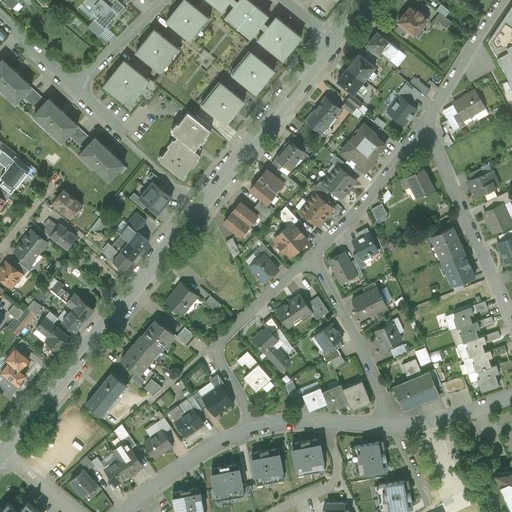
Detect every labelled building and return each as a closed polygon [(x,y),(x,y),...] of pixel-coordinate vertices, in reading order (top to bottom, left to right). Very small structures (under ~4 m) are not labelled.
[(3,0),(11,7),(12,7),(17,12),(23,6),(21,4),(24,0),(3,0)] [(123,7),(114,0),(90,0),(87,3),(96,11),(93,14),(97,18),(95,20),(105,29),(106,28),(105,27),(117,14),(123,7)] [(186,0),(184,0),(167,23),(192,43),(211,20),(186,0)] [(206,0),(222,13),(233,0),(206,0)] [(248,0),(240,0),(226,18),(253,39),(270,18),(248,0)] [(449,11),(441,4),(436,10),(439,12),(445,17),(449,11)] [(416,12),(409,7),(404,14),(401,14),(398,18),(399,20),(398,21),(400,23),(394,30),(403,36),(407,31),(410,34),(412,32),(414,35),(415,34),(419,37),(425,30),(423,28),(428,22),(425,19),(427,17),(423,14),(423,13),(418,9),(416,12)] [(511,8),(489,41),(510,78),(507,80),(511,88),(511,8)] [(445,17),(439,12),(434,19),(446,28),(451,22),(445,17)] [(274,13),(270,18),(253,39),(286,66),(308,40),(274,13)] [(104,31),(94,22),(89,28),(99,36),(104,31)] [(155,30),(136,54),(163,75),(181,51),(155,30)] [(389,42),(377,31),(367,43),(379,54),(389,42)] [(227,74),(255,98),(278,70),(250,47),(227,74)] [(375,66),(359,54),(353,61),(355,62),(350,69),(364,80),(366,76),(371,80),(377,73),(372,69),(375,66)] [(0,61),(0,87),(16,102),(31,86),(2,59),(0,61)] [(125,61),(104,85),(130,107),(151,83),(125,61)] [(364,80),(350,69),(345,74),(344,73),(337,81),(353,93),(356,90),(361,93),(366,86),(362,83),(364,80)] [(430,90),(414,77),(409,83),(416,89),(425,96),(430,90)] [(201,105),(227,126),(246,103),(220,82),(201,105)] [(46,101),(33,89),(24,98),(37,110),(46,101)] [(425,96),(416,89),(412,94),(421,101),(425,96)] [(475,90),(467,95),(453,104),(458,112),(462,120),(463,120),(485,107),(475,90)] [(362,104),(351,94),(346,100),(356,108),(358,109),(362,104)] [(325,95),(312,112),(311,111),(305,119),(321,132),(323,131),(327,135),(332,129),(327,125),(341,108),(325,95)] [(78,125),(49,98),(46,101),(37,110),(34,114),(62,141),(78,125)] [(356,108),(346,100),(342,105),(352,113),(356,108)] [(188,111),(171,131),(177,136),(162,156),(163,157),(160,161),(180,177),(183,173),(185,174),(200,155),(194,150),(211,129),(204,124),(188,111)] [(462,120),(458,112),(453,115),(459,127),(465,124),(463,120),(462,120)] [(375,133),(364,124),(359,130),(360,131),(356,136),(355,135),(350,141),(373,160),(385,145),(375,137),(375,133)] [(92,140),(80,128),(70,138),(83,149),(92,140)] [(124,163),(95,137),(92,140),(83,149),(79,153),(108,180),(118,170),(123,164),(124,163)] [(290,140),(275,158),(290,170),(305,152),(290,140)] [(373,160),(350,141),(341,152),(349,158),(351,155),(359,162),(356,165),(364,171),(373,160)] [(6,145),(0,152),(0,162),(6,167),(12,158),(16,153),(6,145)] [(348,166),(334,155),(330,160),(337,165),(344,170),(348,166)] [(29,171),(14,160),(12,158),(6,167),(5,171),(0,177),(4,180),(15,189),(29,171)] [(283,165),(275,158),(271,163),(280,170),(283,165)] [(123,164),(118,170),(122,174),(127,168),(123,164)] [(344,170),(337,165),(330,174),(348,189),(356,180),(344,170)] [(364,171),(356,165),(353,169),(360,176),(364,171)] [(480,167),(467,174),(470,180),(483,174),(480,167)] [(434,189),(422,168),(401,180),(405,188),(412,185),(419,197),(416,198),(417,199),(434,189)] [(277,178),(266,169),(261,175),(262,176),(259,180),(275,193),(283,183),(277,178)] [(483,174),(470,180),(477,196),(496,188),(493,181),(496,180),(492,170),(483,174)] [(153,181),(161,188),(165,183),(151,172),(147,177),(153,181)] [(296,183),(282,172),(277,178),(283,183),(291,190),(296,183)] [(348,189),(330,174),(322,183),(330,190),(340,198),(344,193),(345,194),(348,189)] [(15,189),(4,180),(0,184),(8,191),(11,194),(15,189)] [(275,193),(259,180),(256,184),(255,183),(250,189),(261,198),(267,203),(268,203),(275,193)] [(161,188),(153,181),(146,189),(165,205),(172,196),(161,188)] [(330,190),(322,183),(320,181),(316,186),(326,194),(330,190)] [(81,204),(63,190),(63,189),(52,203),(71,217),(71,218),(82,204),(81,204)] [(165,205),(146,189),(140,197),(139,198),(147,205),(158,213),(165,205)] [(507,191),(484,203),(487,211),(502,204),(511,200),(507,191)] [(139,198),(140,197),(134,193),(130,197),(143,209),(147,205),(139,198)] [(333,208),(315,193),(307,202),(326,217),(333,208)] [(267,203),(261,198),(256,205),(269,215),(274,208),(268,203),(267,203)] [(251,211),(240,202),(235,208),(236,209),(232,213),(249,226),(257,216),(251,211)] [(326,217),(307,202),(300,211),(318,226),(321,221),(322,222),(326,217)] [(382,203),(371,209),(376,220),(387,214),(382,203)] [(487,211),(483,213),(492,231),(511,223),(502,204),(487,211)] [(269,215),(256,205),(251,211),(257,216),(263,221),(269,215)] [(298,219),(285,206),(277,215),(288,226),(291,223),(292,225),(298,219)] [(146,220),(136,212),(126,223),(128,224),(137,231),(146,220)] [(249,226),(232,213),(229,217),(228,216),(224,222),(241,236),(249,226)] [(123,220),(115,230),(120,234),(128,224),(126,223),(123,220)] [(449,220),(439,225),(442,232),(452,227),(449,220)] [(52,221),(44,231),(48,234),(50,236),(58,226),(52,221)] [(292,225),(291,223),(288,226),(274,238),(276,240),(277,242),(278,245),(280,247),(281,249),(283,250),(284,251),(286,253),(289,254),(291,256),(307,241),(302,235),(303,234),(297,227),(296,228),(292,225)] [(76,237),(59,224),(58,226),(50,236),(70,252),(76,244),(72,241),(76,237)] [(137,231),(128,224),(120,234),(120,235),(140,251),(148,241),(137,231)] [(44,231),(38,227),(34,231),(44,239),(48,234),(44,231)] [(442,232),(431,236),(442,261),(463,251),(453,227),(442,232)] [(34,231),(31,229),(23,240),(39,253),(44,246),(42,245),(46,240),(44,239),(34,231)] [(372,241),(366,229),(357,234),(358,238),(352,241),(359,253),(363,260),(372,255),(370,251),(376,248),(372,241)] [(511,229),(498,236),(501,241),(511,236),(511,229)] [(140,251),(120,235),(115,242),(121,247),(123,245),(124,246),(120,251),(132,260),(132,261),(140,251)] [(511,236),(501,241),(497,243),(506,265),(511,262),(511,236)] [(240,252),(232,238),(225,241),(234,257),(240,252)] [(39,253),(23,240),(14,251),(22,258),(28,263),(28,262),(32,258),(34,259),(39,253)] [(115,249),(107,243),(102,250),(109,256),(115,249)] [(273,254),(263,243),(257,248),(263,254),(268,259),(273,254)] [(132,260),(120,251),(113,261),(124,270),(132,260)] [(463,251),(442,261),(452,285),(470,278),(465,266),(469,265),(463,251)] [(344,252),(335,257),(335,258),(329,262),(341,285),(356,277),(357,276),(350,262),(344,252)] [(363,260),(359,253),(353,255),(355,259),(360,268),(366,265),(363,260)] [(268,259),(263,254),(250,266),(255,271),(254,274),(257,277),(260,277),(265,282),(274,274),(272,272),(276,268),(268,259)] [(28,263),(22,258),(18,263),(28,270),(29,271),(33,266),(28,262),(28,263)] [(18,263),(14,259),(10,264),(22,273),(22,274),(24,275),(28,270),(18,263)] [(360,268),(355,259),(350,262),(357,276),(356,277),(357,279),(363,275),(360,268)] [(10,264),(6,261),(0,269),(0,277),(12,287),(22,274),(22,273),(10,264)] [(231,276),(218,264),(206,279),(206,280),(219,290),(231,276)] [(219,290),(206,280),(200,287),(210,296),(210,295),(213,297),(219,290)] [(374,282),(363,288),(365,293),(377,287),(374,282)] [(198,295),(183,283),(178,290),(176,289),(166,301),(182,314),(181,312),(186,306),(188,307),(198,295)] [(62,287),(58,284),(52,291),(56,295),(61,289),(62,287)] [(365,293),(352,299),(362,318),(374,311),(375,313),(387,307),(377,287),(365,293)] [(61,289),(56,295),(66,303),(71,297),(61,289)] [(307,304),(300,294),(276,311),(288,328),(312,312),(307,304)] [(80,300),(73,295),(71,297),(66,303),(86,318),(93,309),(81,299),(80,300)] [(213,297),(210,295),(210,296),(205,302),(216,311),(222,305),(213,297)] [(318,296),(307,304),(312,312),(313,314),(325,306),(318,296)] [(17,319),(9,329),(17,335),(41,305),(34,299),(23,312),(17,319)] [(485,301),(471,306),(473,313),(487,308),(485,301)] [(62,311),(52,303),(46,309),(57,317),(60,313),(62,311)] [(23,312),(14,304),(8,312),(17,319),(23,312)] [(325,306),(313,314),(317,320),(329,311),(325,306)] [(471,306),(454,313),(455,319),(454,319),(457,328),(460,327),(472,323),(472,322),(469,315),(473,313),(471,306)] [(387,307),(375,313),(379,320),(390,312),(387,307)] [(84,321),(71,311),(66,317),(60,313),(57,317),(75,332),(84,321)] [(272,316),(263,323),(267,328),(268,327),(273,333),(280,327),(272,316)] [(491,316),(477,321),(480,328),(494,323),(491,316)] [(55,328),(45,319),(39,327),(50,335),(55,328)] [(162,324),(155,319),(142,335),(159,349),(160,350),(174,333),(162,324)] [(472,323),(460,327),(462,333),(460,334),(463,343),(466,342),(466,341),(478,337),(476,329),(480,328),(477,321),(472,322),(472,323)] [(393,322),(375,330),(383,349),(401,340),(393,322)] [(342,339),(332,324),(316,335),(325,350),(339,341),(342,339)] [(193,334),(184,326),(176,336),(185,343),(193,334)] [(50,335),(46,340),(59,351),(70,338),(56,327),(50,335)] [(267,328),(260,334),(259,333),(252,339),(281,371),(290,363),(277,348),(275,350),(271,345),(278,339),(273,333),(268,327),(267,328)] [(498,330),(484,335),(486,342),(500,337),(498,330)] [(159,349),(142,335),(135,343),(152,358),(159,349)] [(478,337),(466,341),(466,342),(468,347),(466,348),(469,357),(472,356),(485,352),(485,351),(482,343),(486,342),(484,335),(478,337)] [(339,341),(325,350),(328,355),(337,349),(342,346),(339,341)] [(152,358),(135,343),(128,352),(145,366),(152,358)] [(403,344),(390,350),(394,357),(407,352),(403,344)] [(293,353),(291,349),(286,352),(281,345),(278,347),(286,358),(293,353)] [(504,345),(490,349),(492,356),(506,351),(504,345)] [(15,347),(5,359),(9,362),(1,372),(5,375),(18,385),(18,384),(26,375),(19,370),(24,364),(29,358),(15,347)] [(423,347),(414,350),(419,363),(428,359),(423,347)] [(328,355),(324,358),(327,363),(330,361),(340,354),(337,349),(328,355)] [(485,352),(472,356),(474,362),(472,363),(476,372),(478,371),(477,371),(491,366),(488,357),(492,356),(490,349),(485,351),(485,352)] [(438,351),(430,353),(431,361),(440,359),(438,351)] [(145,366),(128,352),(120,361),(135,373),(138,375),(139,375),(145,366)] [(247,352),(238,361),(242,365),(245,363),(252,357),(247,352)] [(340,354),(330,361),(334,369),(345,361),(340,354)] [(270,378),(252,357),(245,363),(251,370),(244,376),(256,390),(270,378)] [(511,365),(510,359),(496,364),(499,372),(511,367),(511,365)] [(415,361),(402,366),(410,384),(395,391),(403,410),(439,395),(436,389),(429,372),(421,375),(415,361)] [(491,366),(477,371),(478,371),(480,378),(477,379),(481,391),(499,385),(495,374),(499,372),(496,364),(491,366)] [(442,386),(435,369),(429,371),(429,372),(436,389),(442,386)] [(111,372),(86,403),(101,415),(126,384),(111,372)] [(145,380),(139,375),(138,375),(135,373),(131,378),(140,385),(145,380)] [(18,385),(5,375),(0,381),(0,385),(12,395),(19,385),(18,384),(18,385)] [(225,385),(218,375),(212,379),(213,381),(217,387),(221,385),(223,387),(225,385)] [(463,376),(458,378),(462,391),(467,389),(463,376)] [(458,378),(453,380),(457,392),(462,391),(458,378)] [(151,379),(144,388),(148,392),(156,383),(151,379)] [(292,380),(285,385),(290,397),(298,393),(292,380)] [(453,380),(447,382),(452,394),(457,392),(453,380)] [(213,381),(198,391),(202,397),(202,398),(207,406),(215,416),(215,415),(232,403),(233,404),(234,403),(223,387),(221,385),(217,387),(213,381)] [(342,388),(342,389),(348,403),(351,410),(371,402),(362,381),(342,388)] [(447,382),(442,383),(446,396),(452,394),(447,382)] [(162,388),(156,383),(148,392),(153,396),(162,388)] [(322,391),(327,403),(330,411),(348,403),(342,389),(342,388),(340,384),(322,391)] [(320,387),(302,394),(309,410),(327,403),(322,391),(320,387)] [(202,397),(198,391),(192,395),(202,409),(207,406),(202,398),(202,397)] [(202,409),(192,395),(186,399),(193,409),(196,413),(202,409)] [(184,415),(177,405),(168,411),(185,437),(204,424),(196,413),(193,409),(184,415)] [(172,428),(164,417),(156,423),(164,434),(172,428)] [(164,434),(156,423),(146,430),(150,437),(143,442),(155,458),(172,446),(164,434)] [(129,435),(122,424),(116,428),(123,439),(129,435)] [(136,445),(129,435),(123,439),(125,441),(130,449),(136,445)] [(293,445),(298,470),(304,468),(304,472),(315,470),(314,466),(326,464),(321,440),(293,445)] [(130,449),(125,441),(112,451),(118,460),(129,475),(143,466),(132,450),(132,451),(130,449)] [(381,444),(351,450),(356,476),(386,470),(381,444)] [(253,456),(257,480),(263,479),(264,483),(274,481),(273,477),(285,475),(280,451),(253,456)] [(91,461),(87,455),(79,462),(82,465),(87,466),(89,469),(94,466),(91,461)] [(104,467),(97,457),(91,461),(94,466),(98,471),(104,467)] [(118,460),(104,469),(115,485),(129,475),(118,460)] [(213,473),(218,497),(224,496),(224,500),(235,498),(234,494),(246,492),(241,468),(213,473)] [(83,470),(71,481),(70,480),(70,481),(78,490),(80,488),(86,494),(97,484),(83,469),(82,469),(83,470)] [(511,511),(511,471),(502,473),(494,474),(504,495),(503,496),(510,511),(511,511)] [(404,511),(413,511),(408,483),(385,487),(387,494),(383,495),(385,505),(389,504),(390,511),(404,511)] [(175,500),(177,511),(207,511),(206,511),(205,511),(202,494),(175,500)] [(3,509),(0,506),(0,511),(38,511),(27,502),(19,511),(8,502),(3,509)]
